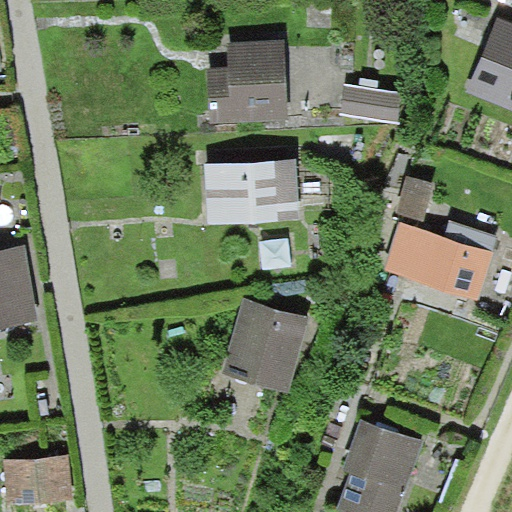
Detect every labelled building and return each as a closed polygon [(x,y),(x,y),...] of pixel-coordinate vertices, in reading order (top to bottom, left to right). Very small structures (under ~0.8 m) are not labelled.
[(511,19),(499,14),(468,90),(511,108),(511,19)] [(280,29),(224,34),(226,60),(203,62),(208,122),(287,115),(280,29)] [(294,145),(202,152),(208,223),(300,216),(294,145)] [(496,249),(396,220),(382,270),(481,299),(496,249)] [(22,238),(0,241),(0,320),(34,316),(22,238)] [(310,318),(245,298),(222,373),(287,392),(310,318)] [(397,511),(423,439),(362,418),(346,466),(352,468),(339,506),(357,511),(397,511)] [(72,452),(0,455),(0,463),(2,504),(41,502),(41,511),(45,511),(57,511),(56,499),(74,498),(72,452)]
